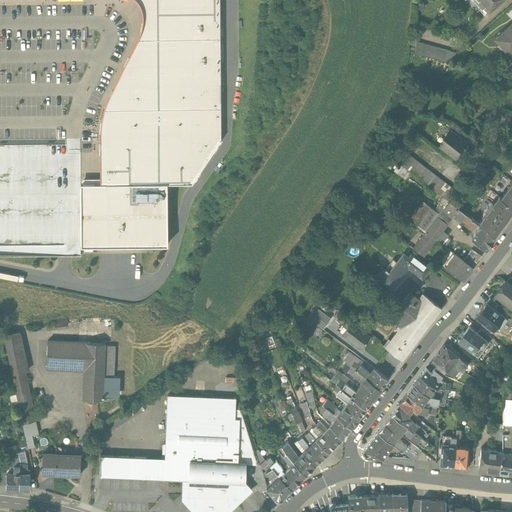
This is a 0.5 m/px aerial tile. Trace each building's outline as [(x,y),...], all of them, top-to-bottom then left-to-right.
[(139,0),(144,7),(147,15),(147,19),(147,23),(146,29),(145,31),(144,34),(143,38),(112,100),(111,103),(108,109),(107,113),(106,117),(105,125),(104,132),(104,139),(104,164),(105,170),(105,174),(105,182),(93,182),(80,182),(81,245),(167,244),(167,183),(192,182),(220,139),(226,126),(221,0),(139,0)] [(475,0),(482,7),(484,6),(488,11),(500,0),(475,0)] [(511,23),(495,38),(509,54),(511,50),(511,23)] [(433,45),(415,40),(414,52),(430,57),(433,45)] [(456,51),(433,45),(430,57),(445,61),(456,52),(456,51)] [(500,111),(489,106),(484,116),(495,121),(500,111)] [(462,129),(452,121),(446,128),(448,130),(449,129),(457,136),(462,129)] [(457,136),(449,129),(448,130),(444,134),(445,138),(439,146),(455,158),(462,149),(461,146),(465,141),(457,136)] [(104,139),(0,139),(0,256),(64,256),(81,256),(81,245),(80,182),(105,182),(105,174),(104,139)] [(425,168),(406,153),(399,163),(418,177),(425,168)] [(457,193),(425,168),(418,177),(449,201),(450,202),(457,193)] [(511,183),(501,199),(511,207),(511,183)] [(493,205),(491,203),(483,215),(485,217),(479,224),(479,225),(493,236),(493,235),(498,229),(499,229),(509,215),(509,214),(511,210),(511,207),(501,199),(499,198),(493,205)] [(439,214),(423,201),(409,219),(426,232),(425,232),(435,240),(445,226),(436,219),(439,215),(439,214)] [(450,202),(449,201),(443,209),(453,216),(460,222),(462,220),(465,223),(469,217),(450,202)] [(449,222),(453,216),(443,209),(439,214),(439,215),(449,222)] [(493,236),(479,225),(479,224),(469,217),(465,223),(474,230),(475,229),(478,230),(471,238),(486,250),(495,237),(493,235),(493,236)] [(425,232),(413,248),(423,256),(435,240),(425,232)] [(471,250),(463,261),(472,268),(481,257),(471,250)] [(389,271),(385,268),(377,279),(391,290),(408,268),(421,279),(429,269),(410,254),(407,257),(402,253),(389,271)] [(455,255),(445,267),(463,281),(472,268),(463,261),(455,255)] [(511,286),(506,282),(505,282),(495,295),(511,307),(511,286)] [(418,299),(409,292),(389,319),(398,326),(396,329),(395,329),(397,331),(408,339),(412,333),(434,304),(435,304),(422,294),(421,294),(422,295),(418,299)] [(499,305),(490,299),(487,304),(495,310),(499,305)] [(495,310),(487,304),(476,317),(494,331),(504,317),(495,310)] [(316,308),(308,318),(313,322),(323,330),(331,319),(316,308)] [(308,318),(307,319),(303,316),(301,319),(310,326),(313,322),(308,318)] [(345,316),(340,322),(346,326),(350,320),(345,316)] [(369,338),(351,324),(343,335),(352,342),(351,343),(354,345),(355,344),(361,349),(369,338)] [(477,334),(468,327),(457,341),(477,357),(489,342),(477,334)] [(495,340),(481,329),(477,334),(489,342),(492,345),(495,340)] [(18,331),(3,335),(11,374),(24,371),(27,371),(18,331)] [(397,331),(390,340),(388,339),(383,346),(402,360),(419,338),(412,333),(408,339),(397,331)] [(104,343),(47,341),(47,367),(86,368),(84,398),(107,399),(108,395),(116,395),(117,376),(113,376),(115,345),(104,345),(104,343)] [(447,349),(444,346),(438,354),(459,369),(465,362),(457,356),(447,349)] [(459,354),(449,347),(447,349),(457,356),(459,354)] [(459,369),(438,354),(433,361),(436,363),(446,371),(453,377),(455,375),(459,369)] [(370,373),(355,361),(351,366),(356,370),(380,389),(387,379),(374,369),(370,373)] [(465,362),(459,369),(462,371),(468,364),(465,362)] [(446,371),(436,363),(434,366),(444,373),(446,371)] [(380,389),(356,370),(352,376),(362,383),(359,387),(373,398),(380,389)] [(430,373),(426,370),(420,377),(434,387),(437,388),(442,382),(440,380),(438,379),(430,373)] [(37,433),(24,371),(11,374),(27,447),(34,446),(32,434),(37,433)] [(440,376),(432,371),(430,373),(438,379),(439,377),(440,376)] [(420,377),(414,385),(428,395),(439,398),(440,392),(432,390),(434,387),(420,377)] [(359,387),(355,392),(339,379),(335,385),(340,389),(366,408),(373,398),(359,387)] [(428,395),(414,385),(407,394),(422,405),(425,401),(444,406),(446,400),(439,398),(428,395)] [(366,408),(340,389),(337,393),(347,402),(344,406),(358,417),(366,408)] [(422,405),(407,394),(399,404),(409,412),(412,408),(414,410),(417,411),(418,411),(434,415),(436,409),(422,405)] [(235,398),(167,395),(165,458),(161,457),(161,477),(188,479),(188,483),(186,483),(185,498),(198,511),(222,511),(235,500),(236,481),(245,481),(246,461),(237,460),(239,417),(235,417),(235,398)] [(341,410),(326,399),(322,405),(324,406),(328,409),(351,427),(358,417),(344,406),(341,410)] [(300,402),(303,414),(308,412),(307,407),(313,405),(312,400),(300,402)] [(511,400),(505,400),(502,411),(502,425),(502,434),(511,434),(511,440),(509,440),(502,440),(501,451),(499,470),(511,472),(511,400)] [(409,412),(399,404),(391,415),(412,431),(417,425),(410,420),(409,417),(407,415),(409,412)] [(351,427),(328,409),(324,414),(331,419),(332,418),(334,419),(331,423),(328,421),(327,422),(330,425),(342,438),(351,427)] [(412,431),(391,415),(384,424),(399,435),(403,430),(404,432),(404,434),(422,448),(426,442),(423,440),(412,431)] [(399,435),(384,424),(377,432),(392,444),(402,451),(406,446),(406,445),(397,438),(399,435)] [(502,425),(491,424),(491,439),(502,439),(502,434),(502,425)] [(342,438),(330,425),(323,432),(335,445),(342,438)] [(425,431),(417,425),(412,431),(423,440),(427,435),(424,433),(425,431)] [(335,445),(323,432),(316,439),(329,451),(335,445)] [(377,432),(362,452),(364,456),(382,458),(392,444),(377,432)] [(313,443),(306,434),(304,436),(305,437),(303,439),(304,440),(309,446),(313,443)] [(455,436),(442,435),(440,463),(453,464),(454,445),(454,443),(455,436)] [(304,440),(303,441),(302,439),(299,441),(306,449),(309,446),(304,440)] [(329,451),(316,439),(313,443),(309,446),(322,458),(329,451)] [(302,453),(299,457),(292,448),(287,441),(282,445),(286,451),(287,453),(294,462),(306,474),(315,465),(302,453)] [(421,452),(408,442),(406,445),(406,446),(402,451),(414,461),(421,452)] [(468,446),(454,445),(453,464),(466,465),(468,446)] [(306,449),(302,453),(315,465),(322,458),(309,446),(306,449)] [(501,451),(481,448),(478,467),(499,470),(501,451)] [(306,474),(294,462),(287,453),(285,454),(284,452),(281,454),(289,463),(291,462),(292,464),(287,469),(299,481),(306,474)] [(81,455),(42,453),(42,473),(80,475),(81,455)] [(161,457),(100,455),(99,475),(161,477),(161,457)] [(12,460),(6,461),(7,469),(14,469),(12,460)] [(299,481),(287,469),(282,474),(280,472),(281,469),(274,461),(272,462),(273,464),(271,466),(278,475),(292,488),(299,481)] [(27,463),(19,463),(19,473),(20,473),(19,487),(29,488),(29,483),(30,470),(26,470),(27,463)] [(271,466),(270,464),(267,467),(268,469),(266,471),(271,477),(272,477),(273,476),(275,478),(266,488),(276,498),(281,499),(292,488),(278,475),(271,466)] [(19,473),(6,472),(6,484),(5,487),(19,487),(20,473),(19,473)] [(392,494),(378,495),(379,511),(393,511),(392,495),(392,494)] [(406,494),(392,495),(393,511),(406,511),(407,499),(406,494)] [(362,511),(361,495),(348,496),(348,504),(349,511),(362,511)] [(379,511),(378,495),(361,495),(362,511),(379,511)] [(445,500),(421,498),(419,511),(444,511),(445,503),(445,500)] [(419,511),(421,500),(407,499),(406,511),(419,511)] [(454,506),(452,504),(445,503),(444,511),(467,511),(468,510),(468,507),(454,506)]
